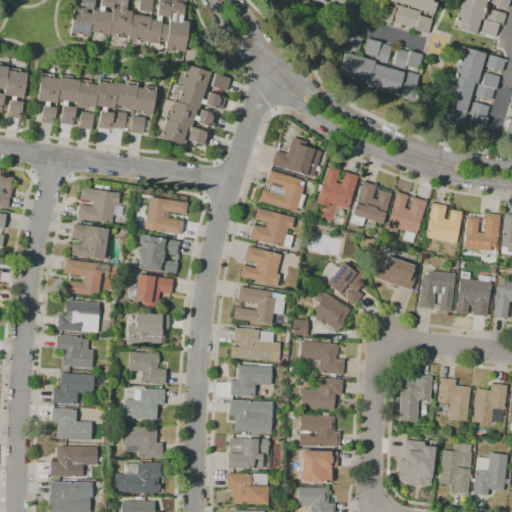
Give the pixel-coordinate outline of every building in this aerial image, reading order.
[(89,35),(88,37),(81,35),(81,38),(69,36),(73,9),(78,9),(78,6),(76,6),(76,0),(93,0),(93,4),(92,10),(85,9),(85,13),(92,14),(89,35)] [(89,35),(92,14),(92,10),(98,11),(99,6),(99,5),(93,4),(93,0),(112,0),(112,4),(112,8),(103,7),(103,12),(111,13),(108,35),(100,34),(100,37),(89,35)] [(108,35),(111,13),(112,9),(117,10),(118,5),(112,4),(112,0),(132,0),(132,2),(126,1),(125,6),(126,6),(125,11),(131,12),(130,15),(127,39),(116,37),(116,34),(114,34),(114,36),(108,35)] [(130,15),(136,16),(137,11),(136,11),(137,6),(132,5),(132,2),(132,0),(152,0),(152,2),(150,10),(149,20),(146,42),(138,41),(137,44),(126,42),(127,39),(130,15)] [(146,42),(149,20),(155,21),(157,11),(150,10),(152,2),(158,3),(158,0),(164,0),(171,1),(169,15),(169,18),(160,17),(160,21),(160,24),(168,25),(165,43),(158,41),(157,47),(145,45),(146,42)] [(165,43),(168,25),(169,19),(170,19),(171,15),(169,15),(171,1),(171,0),(177,0),(184,1),(181,21),(188,22),(183,52),(176,51),(175,53),(164,51),(165,43)] [(344,0),(343,3),(345,4),(343,10),(323,5),(323,3),(323,0),(344,0)] [(422,0),(420,9),(408,6),(409,0),(422,0)] [(436,0),(432,14),(420,11),(420,9),(422,0),(436,0)] [(466,0),(484,5),(483,8),(485,9),(482,20),(479,19),(458,13),(459,8),(457,7),(459,0),(466,0)] [(509,0),(507,8),(490,3),(490,0),(509,0)] [(414,29),(390,22),(394,9),(393,8),(395,4),(420,12),(419,15),(418,15),(414,29)] [(390,22),(390,24),(377,20),(381,5),(393,8),(394,9),(390,22)] [(485,21),(488,9),(505,14),(501,26),(498,25),(485,21)] [(479,19),(475,34),(457,29),(458,25),(455,24),(456,22),(454,21),(456,12),(458,13),(479,19)] [(419,15),(432,19),(427,34),(414,30),(414,29),(418,15),(419,15)] [(498,25),(495,37),(480,33),(483,20),(485,21),(498,25)] [(357,53),(345,50),(349,33),(362,36),(357,53)] [(375,57),(363,54),(360,53),(361,50),(363,51),(367,39),(379,43),(379,44),(375,57)] [(379,44),(390,48),(386,64),(374,61),(375,57),(379,44)] [(460,63),(457,62),(460,53),(462,47),(484,54),(480,69),(460,63)] [(404,66),(403,70),(391,66),(396,49),(408,53),(404,66)] [(408,53),(409,51),(422,55),(417,70),(404,66),(408,53)] [(352,79),(352,80),(343,77),(337,76),(338,72),(344,53),(359,57),(352,79)] [(502,72),(484,67),(487,54),(505,60),(502,72)] [(359,57),(373,62),(373,64),(367,85),(358,82),(358,81),(352,79),(359,57)] [(453,77),(456,67),(459,68),(460,63),(480,69),(475,84),(473,83),(453,77)] [(373,64),(387,69),(381,89),(376,88),(376,90),(366,87),(367,85),(373,64)] [(182,84),(177,83),(181,72),(184,73),(186,65),(209,72),(203,91),(182,84)] [(7,68),(18,70),(18,73),(25,74),(22,98),(15,97),(14,101),(21,102),(19,119),(6,117),(7,110),(1,109),(2,105),(7,106),(8,101),(10,101),(10,96),(3,95),(4,90),(7,68)] [(387,69),(403,73),(396,95),(386,93),(387,91),(381,89),(387,69)] [(403,73),(403,71),(417,75),(410,100),(396,95),(403,73)] [(59,79),(56,100),(55,104),(49,103),(48,107),(55,108),(54,113),(54,116),(52,125),(40,123),(41,117),(35,116),(36,112),(41,112),(42,106),(43,107),(44,102),(36,101),(40,73),(52,75),(52,78),(59,79)] [(480,85),(484,73),(498,77),(495,89),(493,89),(480,85)] [(213,94),(214,91),(209,89),(214,74),(230,79),(226,91),(219,89),(217,95),(213,94)] [(74,108),(73,118),(72,122),(72,126),(59,124),(60,117),(54,116),(54,113),(60,114),(62,101),(56,100),(59,79),(60,75),(71,77),(71,79),(78,80),(75,103),(67,102),(66,106),(74,108)] [(449,92),(451,86),(448,85),(450,76),(453,77),(473,83),(469,98),(449,92)] [(110,128),(110,130),(97,128),(98,122),(92,121),(93,115),(98,116),(99,111),(101,111),(102,107),(94,106),(97,85),(98,79),(109,81),(109,83),(117,84),(113,105),(113,109),(106,108),(105,112),(112,113),(110,128)] [(74,108),(75,103),(78,80),(90,82),(89,84),(97,85),(94,106),(93,108),(86,107),(86,109),(74,108)] [(113,105),(117,84),(117,83),(124,84),(124,81),(136,83),(135,88),(132,110),(122,109),(122,107),(113,105)] [(217,95),(225,98),(221,110),(199,104),(197,109),(196,109),(174,102),(177,90),(180,91),(182,84),(203,91),(201,99),(205,101),(208,92),(213,94),(217,95)] [(493,89),(490,100),(473,96),(476,84),(480,85),(493,89)] [(135,88),(143,89),(143,86),(155,88),(151,115),(141,114),(141,111),(132,110),(135,88)] [(441,106),(444,96),(448,97),(449,92),(469,98),(464,113),(441,106)] [(196,109),(194,116),(198,117),(200,110),(216,115),(212,128),(206,126),(205,130),(200,129),(202,125),(196,123),(197,121),(192,120),(190,127),(190,128),(187,127),(165,120),(164,119),(167,109),(170,109),(172,101),(174,102),(196,109)] [(472,115),(468,114),(472,102),(488,106),(485,118),(472,115)] [(464,113),(466,113),(462,128),(450,124),(448,129),(435,125),(441,106),(464,113)] [(112,111),(132,114),(131,116),(130,128),(123,127),(123,130),(110,128),(112,113),(112,111)] [(73,118),(78,119),(80,112),(93,114),(93,115),(92,121),(90,130),(78,128),(79,123),(72,122),(73,118)] [(485,118),(486,119),(482,133),(468,129),(472,115),(485,118)] [(131,116),(144,118),(144,121),(150,122),(148,132),(142,131),(142,134),(129,132),(130,128),(131,116)] [(187,127),(183,140),(185,140),(183,146),(156,137),(160,126),(162,127),(165,120),(187,127)] [(205,146),(186,140),(190,128),(190,127),(209,133),(205,146)] [(312,177),(271,165),(275,151),(286,154),(291,138),(305,142),(304,147),(320,152),(312,177)] [(315,213),(310,211),(313,202),(316,203),(320,192),(316,191),(318,184),(321,185),(328,167),(339,170),(335,183),(340,184),(344,172),(358,176),(346,209),(329,203),(327,207),(318,204),(315,213)] [(295,212),(258,201),(261,190),(268,192),(270,185),(265,184),(269,171),(300,180),(300,181),(303,182),(302,187),(300,194),(304,195),(300,209),(296,208),(295,212)] [(8,209),(0,207),(0,176),(13,178),(8,209)] [(361,227),(349,223),(362,182),(375,186),(375,187),(389,191),(388,193),(390,194),(381,224),(364,219),(361,227)] [(110,225),(76,219),(78,205),(91,207),(92,202),(79,200),(81,187),(119,194),(117,206),(122,206),(119,224),(111,223),(110,225)] [(411,243),(401,240),(404,232),(397,229),(395,233),(384,229),(396,192),(407,196),(403,208),(408,210),(412,197),(426,202),(415,235),(414,235),(411,243)] [(180,235),(144,229),(148,198),(186,203),(185,214),(167,212),(166,219),(182,221),(180,235)] [(455,244),(424,237),(431,203),(445,206),(443,219),(448,220),(450,210),(461,212),(455,244)] [(289,248),(282,247),(249,239),(252,225),(265,228),(266,223),(254,220),(256,209),(293,218),(290,229),(287,228),(285,235),(292,236),(289,248)] [(485,253),(474,252),(474,250),(463,249),(466,217),(468,217),(469,214),(485,215),(485,214),(499,215),(495,248),(489,247),(488,251),(485,251),(485,253)] [(511,255),(500,254),(500,247),(503,214),(511,215),(511,255)] [(102,261),(70,256),(71,253),(70,252),(71,247),(72,247),(72,244),(79,245),(80,240),(70,238),(72,224),(107,229),(102,261)] [(175,274),(137,269),(140,245),(137,244),(139,234),(148,236),(148,237),(178,242),(176,256),(177,256),(176,262),(177,262),(175,274)] [(276,286),(239,276),(247,246),(280,255),(275,274),(279,275),(276,286)] [(410,291),(374,278),(378,264),(383,265),(386,256),(413,265),(410,273),(415,275),(410,291)] [(97,297),(66,292),(67,281),(82,283),(83,276),(63,273),(65,259),(109,265),(108,274),(100,273),(97,297)] [(353,306),(325,284),(327,282),(326,282),(326,281),(320,276),(330,262),(338,268),(342,263),(349,268),(352,265),(363,274),(357,282),(360,285),(356,290),(362,295),(353,306)] [(449,312),(438,311),(440,294),(433,294),(432,309),(418,307),(421,275),(427,276),(428,271),(454,274),(449,312)] [(486,317),(472,315),(473,306),(467,305),(466,315),(455,314),(460,271),(469,273),(468,280),(477,281),(477,275),(489,277),(488,282),(489,282),(488,290),(487,297),(488,297),(486,317)] [(156,310),(141,308),(142,303),(132,301),(137,274),(172,280),(170,294),(159,292),(156,310)] [(506,319),(492,317),(497,276),(507,277),(506,282),(511,282),(511,301),(508,301),(506,319)] [(270,325),(232,319),(234,308),(235,308),(236,301),(239,287),(275,293),(275,294),(285,295),(282,315),(272,313),(270,325)] [(336,334),(324,326),(314,320),(316,318),(311,314),(318,303),(313,300),(319,290),(349,310),(341,320),(344,322),(336,334)] [(96,334),(56,330),(57,315),(64,316),(65,300),(99,303),(96,334)] [(160,345),(127,343),(128,325),(134,325),(135,313),(169,315),(168,330),(164,330),(163,339),(160,339),(160,345)] [(306,336),(291,335),(292,320),(307,321),(306,336)] [(278,361),(229,358),(230,347),(239,348),(239,343),(232,343),(233,328),(258,330),(257,331),(272,332),(272,343),(279,343),(278,361)] [(90,369),(62,366),(62,364),(61,363),(62,357),(63,357),(63,351),(55,350),(56,335),(80,337),(79,349),(92,350),(90,369)] [(335,377),(329,376),(330,374),(318,373),(318,370),(316,370),(317,361),(298,360),(299,342),(310,343),(310,338),(318,339),(317,343),(335,344),(335,345),(337,346),(337,355),(335,355),(334,360),(343,360),(342,375),(335,375),(335,377)] [(164,385),(140,384),(140,371),(128,371),(129,353),(147,354),(147,349),(151,349),(151,354),(155,354),(155,353),(158,353),(157,366),(157,370),(165,370),(164,385)] [(253,397),(229,395),(230,380),(236,381),(237,365),(271,367),(270,385),(254,385),(253,397)] [(76,405),(52,404),(53,389),(59,389),(60,374),(92,375),(92,393),(76,393),(76,405)] [(416,422),(398,421),(401,375),(412,376),(412,382),(415,382),(416,376),(431,377),(429,401),(417,401),(416,422)] [(333,410),(299,407),(301,389),(316,390),(317,378),(342,380),(341,395),(334,394),(333,410)] [(465,422),(447,420),(448,416),(445,415),(446,408),(440,407),(440,403),(436,403),(439,378),(454,380),(454,386),(469,388),(465,422)] [(489,424),(471,422),(475,389),(489,391),(490,384),(506,386),(503,410),(501,410),(500,423),(490,422),(489,424)] [(155,420),(122,418),(123,400),(133,400),(134,391),(139,391),(139,388),(164,390),(163,405),(156,404),(155,420)] [(233,431),(234,416),(228,415),(229,400),(272,403),(270,433),(233,431)] [(90,441),(56,439),(57,424),(51,423),(51,408),(76,410),(75,422),(91,422),(90,441)] [(334,449),(329,449),(329,447),(298,446),(299,415),(303,415),(303,413),(308,413),(308,416),(333,417),(332,432),(339,432),(338,447),(334,447),(334,449)] [(161,459),(137,458),(137,453),(123,452),(123,445),(121,445),(122,427),(156,428),(155,443),(161,443),(161,459)] [(229,441),(229,438),(267,439),(267,457),(269,457),(268,468),(261,468),(261,469),(228,469),(228,454),(230,454),(230,450),(228,450),(228,447),(227,446),(227,442),(229,441)] [(429,486),(422,485),(422,487),(413,486),(413,485),(404,484),(404,483),(402,482),(398,481),(397,477),(398,471),(396,471),(398,459),(402,460),(404,440),(424,442),(424,446),(433,447),(429,486)] [(467,494),(448,492),(449,485),(437,484),(438,479),(435,478),(436,472),(439,472),(441,451),(452,452),(454,443),(470,445),(469,453),(470,453),(469,468),(457,467),(457,468),(469,469),(469,474),(471,475),(470,481),(468,481),(467,494)] [(73,477),(49,477),(50,462),(58,462),(58,458),(56,458),(56,447),(96,447),(95,465),(73,465),(73,477)] [(328,483),(300,483),(301,452),(336,452),(336,467),(330,467),(330,481),(328,483)] [(486,496),(471,494),(473,482),(471,482),(471,479),(473,479),(475,464),(472,464),(474,452),(478,452),(477,457),(488,459),(489,453),(507,456),(504,479),(510,480),(509,485),(503,484),(502,491),(487,489),(486,496)] [(157,493),(114,493),(114,474),(124,474),(124,464),(137,464),(137,463),(161,463),(160,478),(157,478),(157,485),(159,485),(159,491),(157,491),(157,493)] [(266,505),(232,504),(232,488),(226,488),(226,474),(267,474),(266,505)] [(89,511),(51,511),(51,503),(48,503),(48,495),(49,495),(49,482),(92,482),(92,498),(89,497),(89,511)] [(334,511),(309,511),(309,506),(296,506),(296,488),(328,488),(328,504),(334,504),(334,511)] [(120,511),(120,502),(153,502),(153,511),(120,511)]
